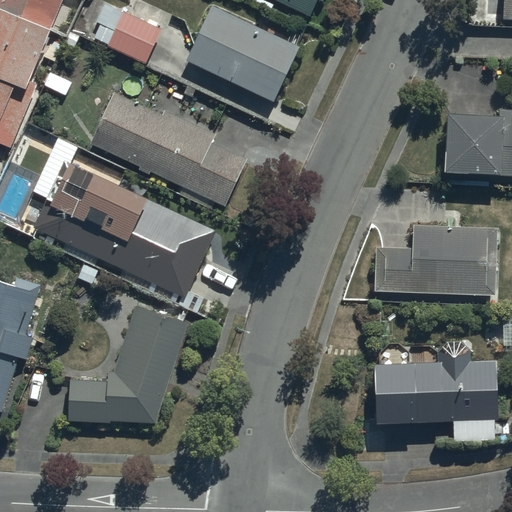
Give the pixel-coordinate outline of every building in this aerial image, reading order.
[(0,0),(0,148),(12,154),(33,101),(30,100),(53,43),(50,42),(67,0),(0,0)] [(325,0),(263,0),(315,23),(325,0)] [(511,0),(473,0),(468,17),(475,18),(474,30),(501,32),(501,26),(511,26),(511,0)] [(107,53),(144,70),(162,34),(100,6),(86,39),(108,49),(107,53)] [(299,53),(211,12),(187,66),(273,108),(299,53)] [(163,122),(114,99),(89,150),(179,193),(177,196),(211,212),(213,208),(224,213),(247,165),(212,149),(216,140),(166,116),(163,122)] [(498,127),(447,125),(445,185),(511,186),(511,116),(498,116),(498,127)] [(186,304),(215,236),(65,166),(35,232),(186,304)] [(496,301),(496,234),(412,232),(412,254),(376,253),(375,298),(496,301)] [(17,292),(0,285),(0,419),(2,420),(20,365),(27,368),(35,343),(27,340),(44,290),(20,282),(17,292)] [(155,429),(187,329),(136,312),(112,386),(70,386),(69,427),(155,429)] [(437,355),(436,356),(436,370),(415,370),(415,375),(373,375),(375,434),(418,433),(418,431),(444,431),(444,428),(457,428),(457,447),(493,447),(493,427),(497,427),(497,366),(471,366),(471,357),(470,355),(470,354),(469,353),(468,352),(467,352),(467,351),(466,350),(465,349),(464,349),(463,348),(462,347),(460,347),(459,347),(458,346),(457,346),(456,346),(454,346),(453,346),(452,346),(451,346),(450,346),(448,346),(447,347),(446,347),(445,348),(444,348),(443,349),(442,349),(441,350),(440,351),(439,352),(438,353),(438,354),(437,355)]
